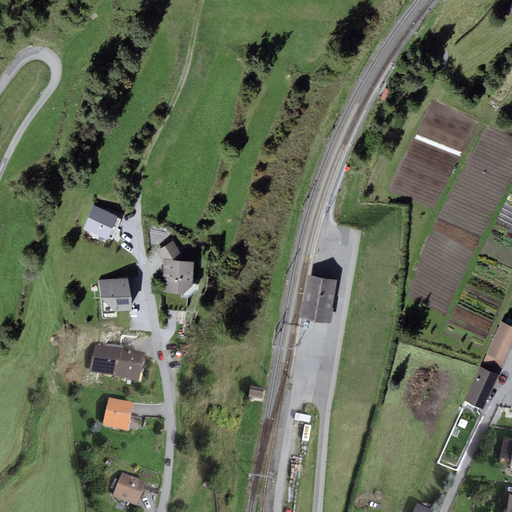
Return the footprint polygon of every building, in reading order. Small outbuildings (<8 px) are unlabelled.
[(511,12),(511,2),(503,7),(507,15),(511,12)] [(93,205),(82,228),(107,239),(117,216),(93,205)] [(157,250),(164,260),(162,293),(183,294),(192,285),(194,262),(185,261),(173,240),(157,250)] [(330,323),(337,280),(313,276),(310,275),(303,318),(330,323)] [(129,277),(99,280),(102,313),(132,310),(129,277)] [(499,375),(511,346),(511,319),(507,318),(505,324),(501,322),(481,366),(499,375)] [(145,358),(118,351),(112,378),(139,385),(145,358)] [(498,376),(479,367),(464,400),(483,409),(498,376)] [(265,391),(251,389),(249,400),(263,403),(265,391)] [(134,408),(109,401),(102,429),(127,435),(134,408)] [(511,444),(504,442),(499,463),(511,466),(510,470),(511,470),(511,444)] [(122,475),(113,499),(138,509),(147,486),(122,475)]
